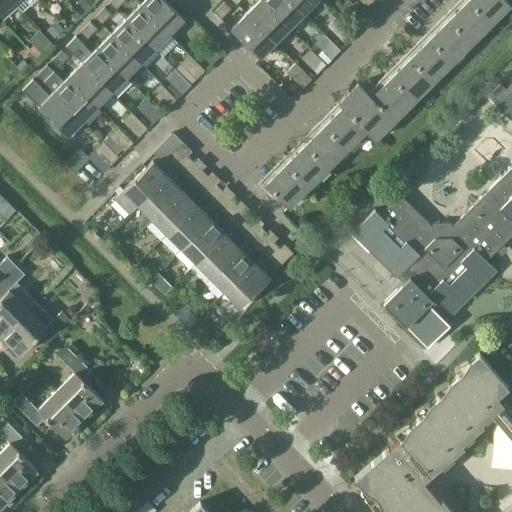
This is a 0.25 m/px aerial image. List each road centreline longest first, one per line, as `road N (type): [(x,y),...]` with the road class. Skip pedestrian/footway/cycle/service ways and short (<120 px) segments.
road 1 (residential): [(30,511),(174,369),(188,365)]
road 2 (residential): [(332,511),(188,365)]
road 3 (residential): [(174,123),(234,62),(288,112)]
road 4 (residential): [(397,0),(288,112)]
